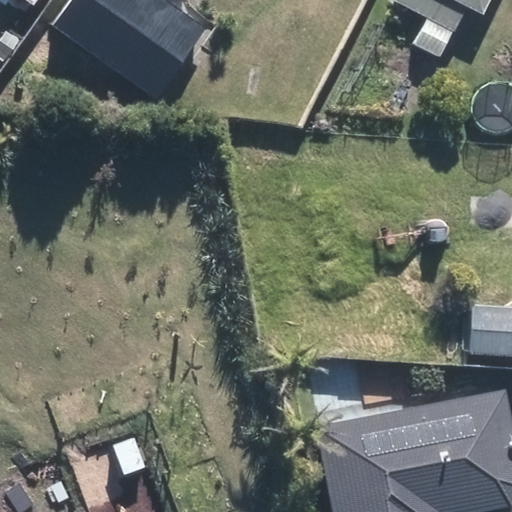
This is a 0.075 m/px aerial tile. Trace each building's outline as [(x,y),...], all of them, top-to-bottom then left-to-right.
[(194,32),(148,0),(63,0),(43,27),(144,100),(194,32)] [(474,0),(388,0),(386,4),(445,33),(458,7),(469,12),(474,0)] [(511,308),(475,305),(472,353),(511,355),(511,308)] [(511,485),(496,396),(309,429),(323,511),(467,511),(502,506),(511,488),(511,485)] [(0,511),(61,511),(0,445),(0,511)]
